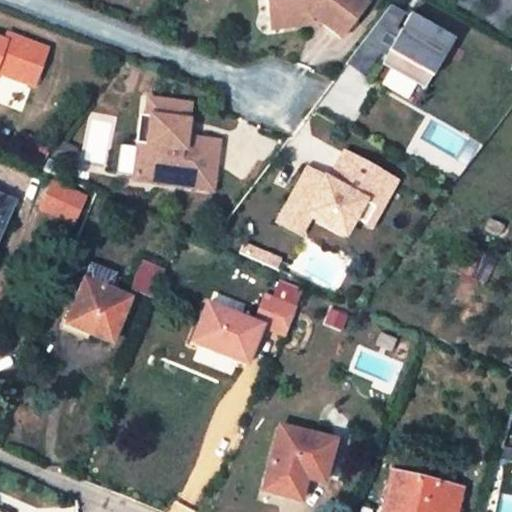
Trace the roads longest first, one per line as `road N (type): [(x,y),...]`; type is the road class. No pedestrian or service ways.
road 1 (residential): [(28,0),(275,94)]
road 2 (residential): [(131,511),(0,456)]
